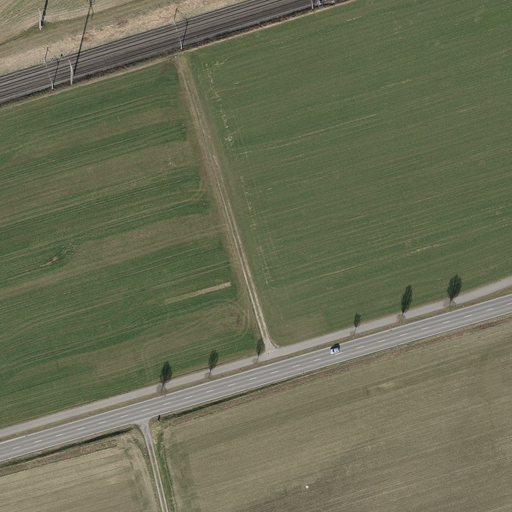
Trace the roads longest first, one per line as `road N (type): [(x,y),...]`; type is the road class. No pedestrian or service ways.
road 1 (primary): [(511,302),(0,453)]
road 2 (track): [(272,355),(187,65)]
road 3 (track): [(166,0),(0,51)]
